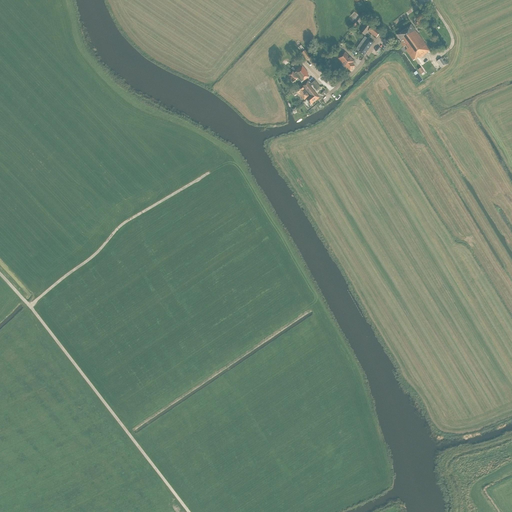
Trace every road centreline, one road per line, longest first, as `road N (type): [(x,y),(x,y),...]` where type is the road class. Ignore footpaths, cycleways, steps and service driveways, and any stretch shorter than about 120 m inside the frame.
road 1 (track): [(0,275),(188,511)]
road 2 (track): [(29,306),(124,222),(209,172)]
road 3 (unclassified): [(417,6),(329,93)]
